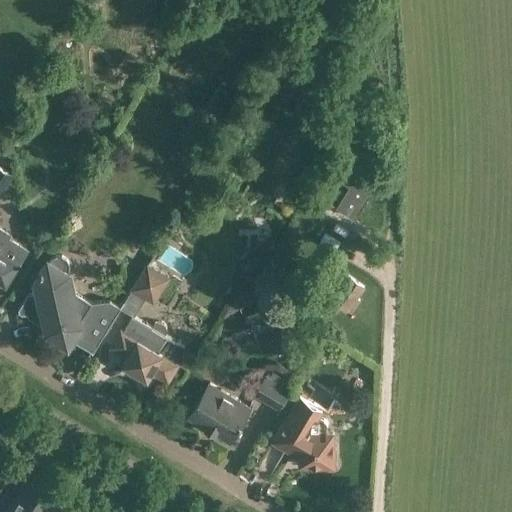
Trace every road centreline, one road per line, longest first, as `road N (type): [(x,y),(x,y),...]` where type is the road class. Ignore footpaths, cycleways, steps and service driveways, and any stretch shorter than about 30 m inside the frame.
road 1 (unclassified): [(0,342),(278,511)]
road 2 (secondary): [(164,511),(0,411)]
